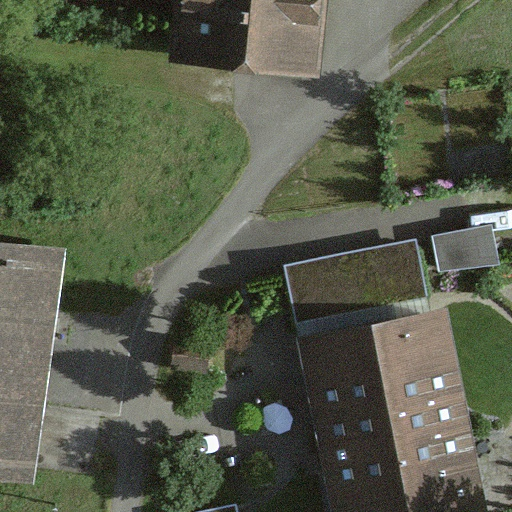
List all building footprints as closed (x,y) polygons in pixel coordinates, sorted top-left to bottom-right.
[(330,0),(188,0),(184,61),(325,72),(330,0)] [(444,269),(505,262),(501,221),(439,228),(444,269)] [(430,240),(309,269),(323,329),(444,301),(430,240)] [(60,262),(0,254),(0,478),(32,482),(60,262)] [(492,511),(453,316),(312,345),(346,511),(492,511)]
